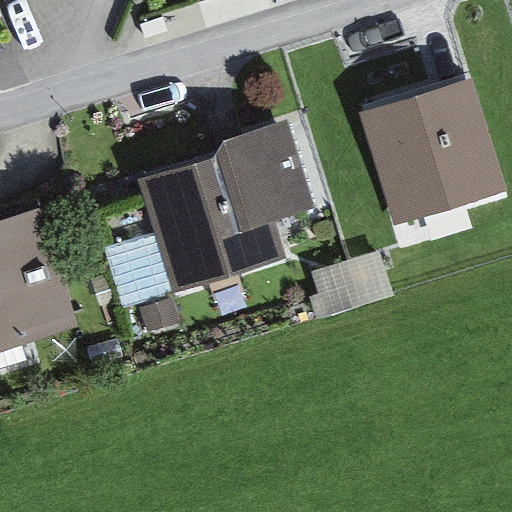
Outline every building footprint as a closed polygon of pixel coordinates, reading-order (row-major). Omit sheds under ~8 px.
[(503,190),(468,80),(360,114),(395,224),(503,190)] [(315,206),(289,124),(227,144),(217,161),(144,184),(149,200),(160,233),(177,290),(282,258),(270,220),(315,206)] [(0,349),(74,328),(39,212),(0,223),(0,349)] [(177,290),(160,233),(107,250),(121,310),(177,290)] [(318,321),(393,298),(379,253),(313,273),(320,295),(311,300),(318,321)] [(173,301),(143,311),(150,333),(180,323),(173,301)]
